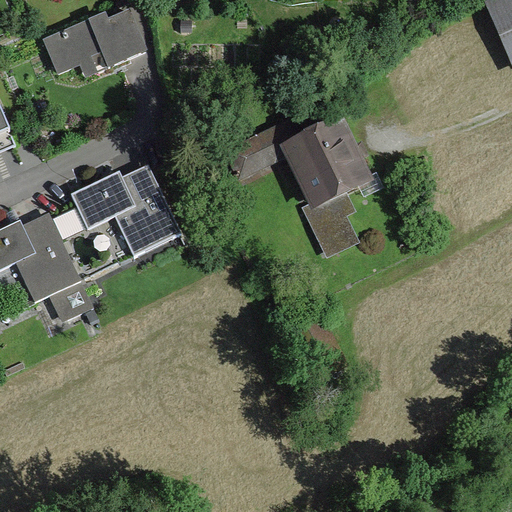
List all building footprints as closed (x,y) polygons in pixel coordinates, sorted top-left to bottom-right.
[(511,2),(492,12),(511,56),(511,2)] [(112,20),(48,48),(63,82),(112,61),(118,74),(157,57),(140,19),(116,29),(112,20)] [(0,153),(16,146),(0,107),(0,153)] [(294,126),(238,155),(249,176),(297,151),(326,207),(308,217),(333,265),(364,248),(348,216),(394,193),(357,122),(306,149),(294,126)] [(125,178),(79,201),(95,233),(124,218),(144,256),(185,235),(153,172),(128,184),(125,178)] [(28,226),(0,240),(0,281),(28,268),(47,306),(89,284),(56,220),(32,233),(28,226)]
